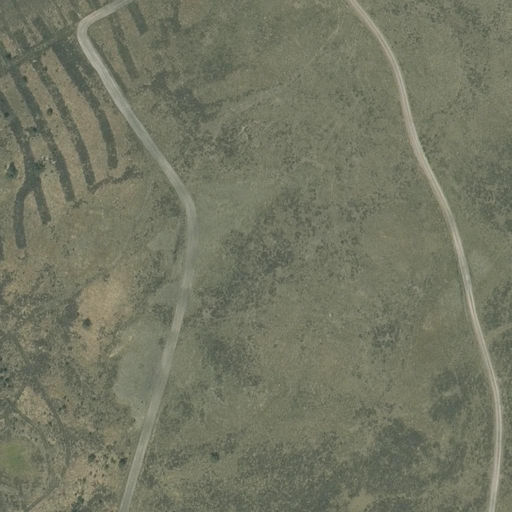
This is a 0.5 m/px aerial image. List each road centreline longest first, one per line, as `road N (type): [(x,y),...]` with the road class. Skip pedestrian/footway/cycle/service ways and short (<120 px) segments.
road 1 (track): [(126,0),(77,27),(178,187),(192,230),(187,281),(124,511)]
road 2 (track): [(351,0),(389,54),(459,248),(500,419),(488,511)]
